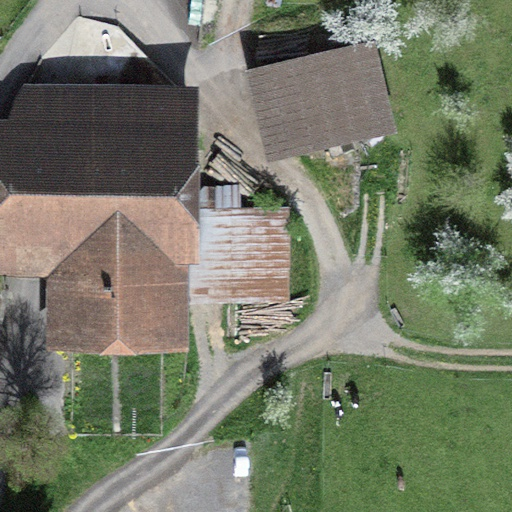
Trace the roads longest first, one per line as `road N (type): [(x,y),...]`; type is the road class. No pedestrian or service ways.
road 1 (track): [(115,0),(152,23),(310,206),(335,273),(329,320)]
road 2 (track): [(329,320),(87,511)]
road 3 (track): [(511,360),(427,356),(329,320)]
